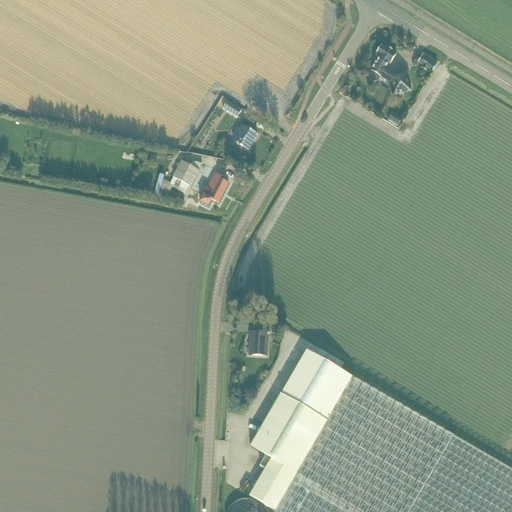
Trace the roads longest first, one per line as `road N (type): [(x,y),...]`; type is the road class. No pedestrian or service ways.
road 1 (unclassified): [(206,511),(217,303),(228,254),(378,5)]
road 2 (tertiary): [(511,86),(378,5)]
